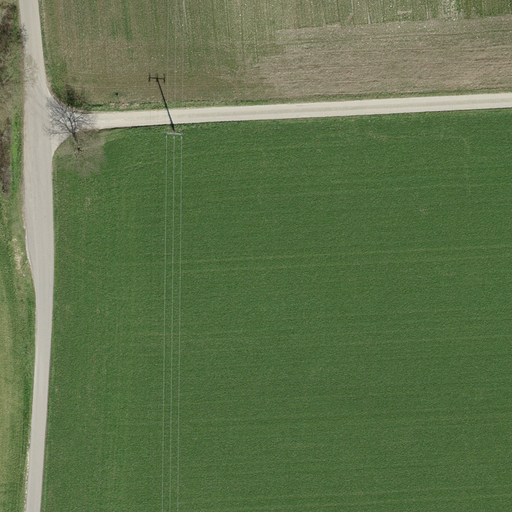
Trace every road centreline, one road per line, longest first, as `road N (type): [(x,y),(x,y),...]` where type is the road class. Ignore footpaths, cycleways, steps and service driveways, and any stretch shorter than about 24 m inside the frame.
road 1 (unclassified): [(36,121),(511,101)]
road 2 (unclassified): [(36,121),(45,297),(30,511)]
road 3 (unclassified): [(26,0),(36,121)]
